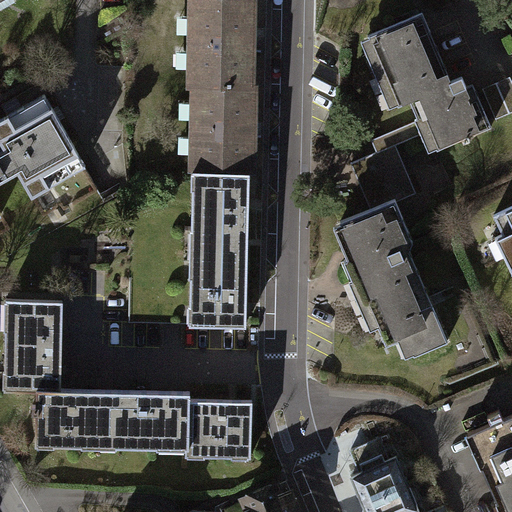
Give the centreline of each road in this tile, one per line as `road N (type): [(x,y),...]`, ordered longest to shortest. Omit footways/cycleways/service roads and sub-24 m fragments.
road 1 (residential): [(298,0),(291,401)]
road 2 (residential): [(467,511),(440,445),(412,416),(291,401)]
